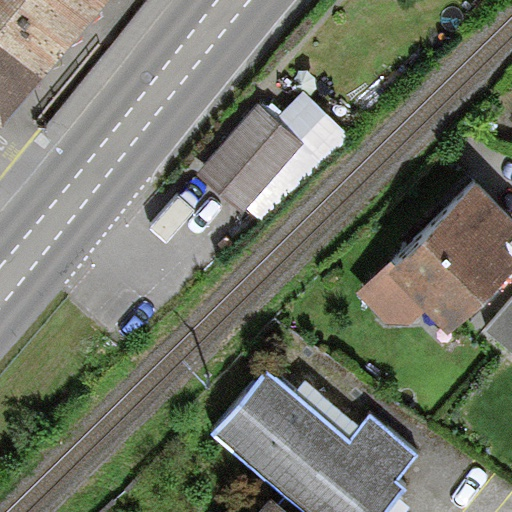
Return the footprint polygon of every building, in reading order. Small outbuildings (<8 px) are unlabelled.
[(0,0),(0,99),(85,0),(0,0)] [(511,82),(492,102),(511,122),(511,82)] [(297,151),(255,112),(194,177),(237,216),(297,151)] [(511,232),(471,190),(360,295),(392,329),(419,304),(447,333),(503,280),(483,258),(511,232)] [(260,378),(210,435),(282,499),(297,511),(386,511),(399,496),(386,484),(407,460),(366,424),(344,450),(260,378)] [(297,511),(282,499),(270,511),(297,511)]
